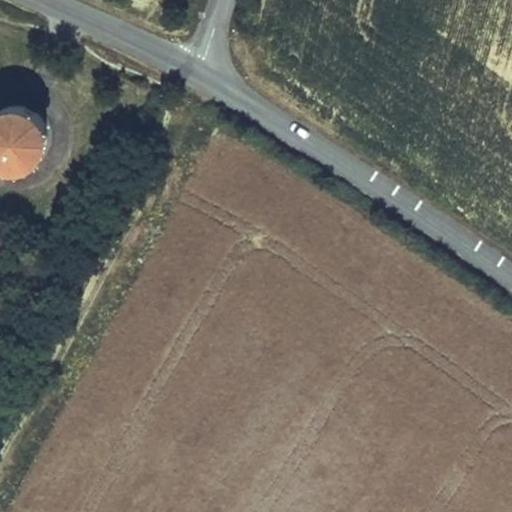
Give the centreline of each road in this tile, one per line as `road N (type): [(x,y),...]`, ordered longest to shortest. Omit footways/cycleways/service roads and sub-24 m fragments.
road 1 (secondary): [(198,72),(511,278)]
road 2 (secondary): [(40,0),(198,72)]
